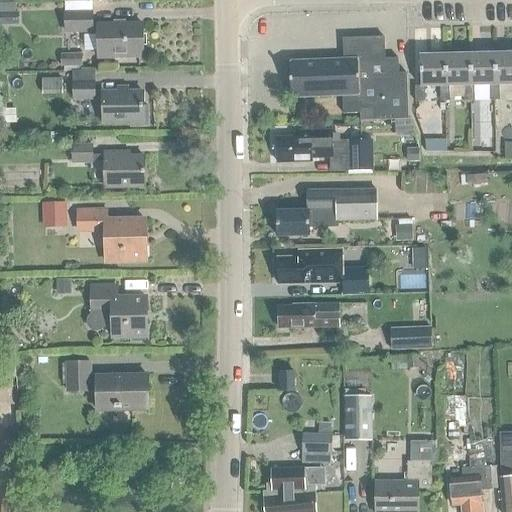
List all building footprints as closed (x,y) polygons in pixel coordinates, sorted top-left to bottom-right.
[(18,13),(0,13),(0,26),(18,26),(18,13)] [(97,32),(98,59),(141,58),(141,24),(92,25),(92,14),(65,14),(65,32),(97,32)] [(289,63),(290,73),(286,73),(287,89),(290,89),(291,98),(342,96),(343,114),(360,114),(360,121),(408,119),(407,73),(399,74),(398,59),(385,59),(384,37),(343,39),(344,60),(289,63)] [(511,53),(493,54),(494,86),(488,87),(489,101),(498,100),(498,86),(511,85),(511,53)] [(60,55),(61,68),(82,67),(82,54),(60,55)] [(439,87),(439,88),(445,88),(444,54),(420,55),(420,87),(415,87),(415,102),(424,102),(425,88),(439,87)] [(448,99),(464,98),(464,87),(469,87),(468,54),(444,54),(445,88),(439,88),(440,102),(448,102),(448,99)] [(488,86),(488,87),(494,86),(493,54),(468,54),(469,87),(464,87),(464,98),(464,101),(474,101),(474,86),(488,86)] [(42,95),(62,95),(62,80),(42,80),(42,95)] [(93,100),(93,84),(72,84),(72,100),(93,100)] [(130,122),(130,127),(146,126),(146,107),(142,107),(142,93),(102,94),(103,123),(130,122)] [(5,111),(0,111),(0,124),(16,124),(16,111),(5,111)] [(311,163),(311,159),(348,158),(349,172),(373,171),(372,142),(332,142),(332,132),(299,132),(299,138),(277,138),(277,163),(311,163)] [(104,162),(105,189),(143,188),(143,157),(119,158),(119,154),(104,154),(104,156),(92,156),(92,146),(72,146),(73,163),(92,163),(92,162),(104,162)] [(418,149),(406,149),(406,163),(418,163),(418,149)] [(337,221),(377,221),(376,190),(307,192),(307,211),(276,212),(277,237),(309,236),(308,228),(337,227),(337,221)] [(511,200),(494,201),(495,226),(511,225),(511,200)] [(67,228),(67,203),(42,204),(43,229),(67,228)] [(105,231),(106,263),(145,262),(144,220),(106,221),(105,211),(78,211),(78,232),(105,231)] [(411,225),(400,226),(401,242),(412,242),(411,225)] [(425,249),(411,250),(411,263),(425,262),(425,249)] [(278,285),(342,283),(343,295),(368,295),(368,269),(342,269),(342,250),(297,251),(297,258),(277,259),(278,285)] [(70,280),(55,281),(56,296),(71,295),(70,280)] [(103,327),(112,326),(112,338),(132,338),(132,341),(144,341),(144,338),(146,338),(146,299),(117,299),(117,287),(91,287),(91,312),(91,316),(91,320),(88,324),(90,327),(95,330),(100,330),(103,327)] [(338,327),(338,319),(338,305),(315,305),(293,305),(293,308),(278,308),(278,329),(338,327)] [(390,330),(391,352),(432,351),(431,328),(390,330)] [(0,341),(0,349),(17,351),(18,342),(13,337),(6,337),(0,341)] [(437,360),(427,360),(427,370),(437,369),(437,360)] [(96,391),(97,411),(148,410),(147,376),(90,377),(90,363),(67,364),(67,392),(96,391)] [(279,373),(279,392),(294,392),(294,372),(279,373)] [(345,421),(371,421),(371,397),(345,397),(345,421)] [(463,398),(441,398),(442,428),(450,428),(450,422),(463,421),(463,398)] [(490,423),(469,424),(470,439),(491,437),(490,423)] [(500,478),(503,511),(511,511),(511,429),(499,430),(501,478),(500,478)] [(303,465),(331,465),(331,437),(303,437),(303,465)] [(475,451),(468,451),(468,460),(483,459),(483,468),(493,467),(491,437),(470,439),(471,443),(474,443),(475,451)] [(468,460),(469,469),(483,468),(483,459),(468,460)] [(417,511),(417,489),(431,489),(431,463),(407,463),(407,482),(375,482),(375,511),(417,511)] [(461,505),(461,511),(482,511),(481,491),(498,490),(497,467),(493,467),(483,468),(469,469),(462,470),(463,480),(450,480),(452,506),(461,505)] [(267,493),(263,493),(264,511),(315,511),(315,497),(314,486),(312,486),(305,486),(304,469),(272,470),(272,486),(267,487),(267,493)]
